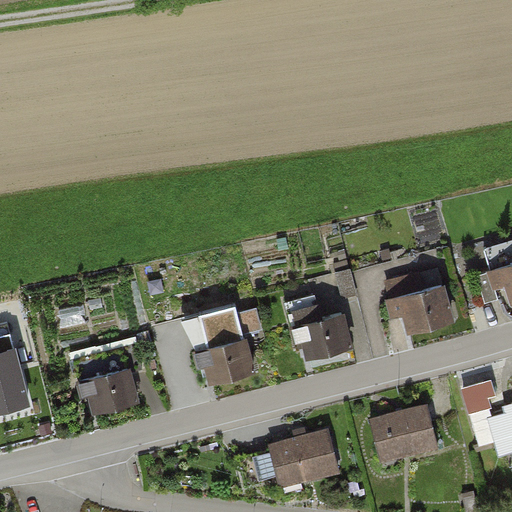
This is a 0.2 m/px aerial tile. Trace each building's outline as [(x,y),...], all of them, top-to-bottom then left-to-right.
[(353,264),(338,268),(346,296),(361,292),(353,264)] [(511,265),(479,275),(485,294),(508,287),(511,300),(511,265)] [(447,284),(388,299),(392,316),(403,313),(408,333),(456,321),(447,284)] [(304,360),(354,347),(345,313),(325,318),(320,300),(290,308),(304,360)] [(232,343),(198,352),(207,385),(257,372),(249,341),(267,336),(259,307),(225,316),(232,343)] [(0,409),(29,401),(7,321),(0,323),(0,349),(0,350),(0,349),(0,409)] [(48,370),(53,391),(73,387),(67,366),(48,370)] [(132,371),(83,382),(91,415),(140,404),(132,371)] [(481,447),(497,442),(501,455),(511,451),(511,403),(505,406),(508,415),(494,418),(490,406),(471,411),(481,447)] [(427,404),(372,419),(384,463),(439,448),(427,404)] [(328,430),(272,444),(283,487),(338,473),(328,430)]
